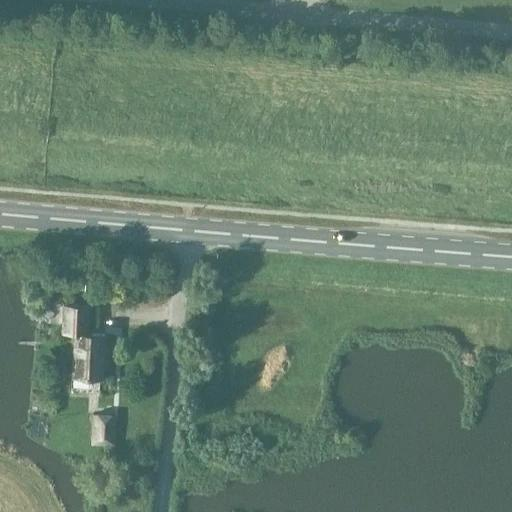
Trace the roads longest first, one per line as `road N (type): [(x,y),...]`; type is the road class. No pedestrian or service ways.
road 1 (primary): [(511,255),(0,214)]
road 2 (unclassified): [(511,33),(88,0)]
